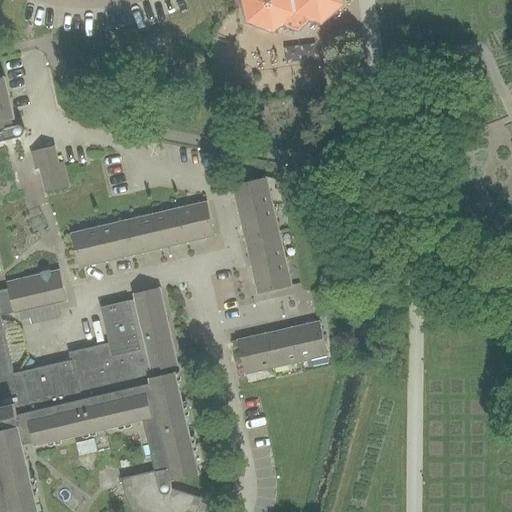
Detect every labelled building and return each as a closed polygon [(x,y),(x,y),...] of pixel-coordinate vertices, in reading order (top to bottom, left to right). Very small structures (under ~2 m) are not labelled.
[(242,0),(245,9),(247,23),(274,33),(285,23),(298,28),(309,19),(322,24),(344,5),(342,0),(242,0)] [(14,127),(12,120),(16,119),(6,78),(0,79),(0,511),(40,511),(23,437),(33,435),(35,447),(152,420),(157,442),(154,443),(160,470),(122,479),(126,497),(133,511),(198,511),(206,500),(173,489),(173,488),(171,482),(201,475),(177,373),(171,374),(169,368),(179,366),(161,288),(134,294),(136,302),(130,303),(130,301),(102,308),(112,353),(74,362),(74,361),(15,375),(1,316),(15,313),(15,314),(29,311),(58,304),(68,302),(60,270),(51,273),(51,270),(41,273),(41,275),(8,283),(9,289),(0,291),(0,143),(21,138),(23,137),(24,136),(25,135),(25,133),(26,132),(25,131),(25,129),(24,128),(23,127),(22,126),(20,126),(18,126),(14,127)] [(59,164),(55,147),(32,153),(36,170),(41,169),(46,194),(70,188),(64,163),(59,164)] [(268,178),(233,186),(239,213),(274,205),(268,178)] [(208,202),(181,208),(189,243),(216,237),(208,202)] [(274,205),(239,213),(245,240),(280,232),(274,205)] [(181,208),(154,215),(162,250),(189,243),(181,208)] [(154,215),(126,221),(135,256),(162,250),(154,215)] [(126,221),(99,228),(107,262),(135,256),(126,221)] [(99,228),(72,234),(80,269),(107,262),(99,228)] [(280,232),(245,240),(252,268),(287,259),(280,232)] [(287,259),(252,268),(258,295),(293,287),(287,259)] [(32,324),(62,317),(58,304),(29,311),(32,324)] [(321,322),(293,328),(301,363),(329,357),(321,322)] [(293,328),(266,334),(274,369),(301,363),(293,328)] [(266,334),(239,340),(247,375),(274,369),(266,334)]
